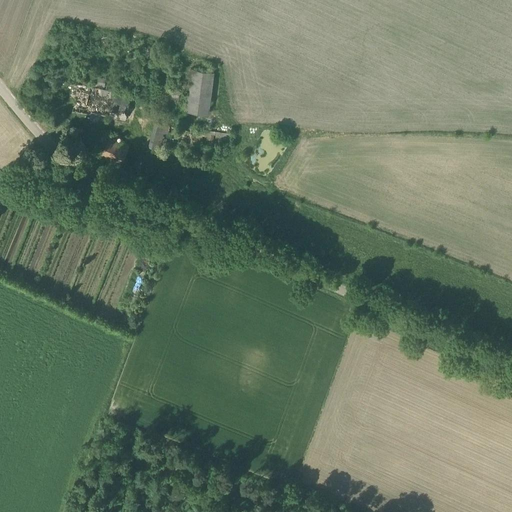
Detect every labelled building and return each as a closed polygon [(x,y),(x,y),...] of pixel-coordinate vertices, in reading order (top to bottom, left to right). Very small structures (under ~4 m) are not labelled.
[(208,114),(213,72),(190,69),(185,111),(208,114)] [(104,87),(106,78),(94,76),(92,85),(104,87)] [(125,120),(130,94),(78,84),(73,111),(92,115),(90,120),(100,122),(101,115),(125,120)] [(175,100),(177,89),(156,87),(155,98),(175,100)] [(168,128),(155,124),(149,146),(163,150),(165,139),(186,144),(231,145),(231,131),(215,132),(215,131),(196,131),(196,132),(168,126),(168,128)] [(121,167),(130,145),(108,136),(99,158),(121,167)]
